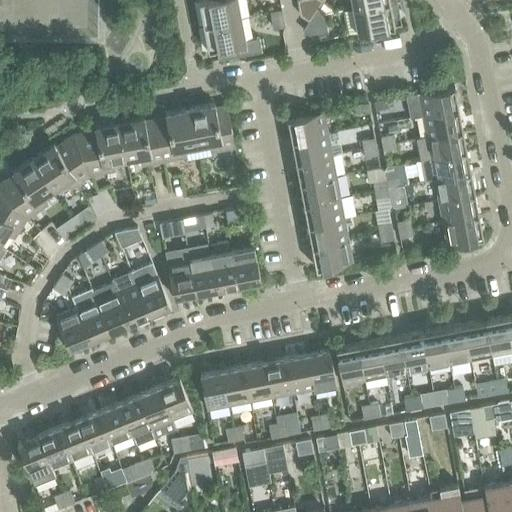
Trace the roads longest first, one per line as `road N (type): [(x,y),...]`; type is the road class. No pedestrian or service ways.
road 1 (residential): [(0,407),(208,323),(299,299)]
road 2 (residential): [(299,299),(258,83)]
road 3 (residential): [(258,83),(412,53),(458,15)]
road 4 (residential): [(299,299),(511,259)]
road 5 (residential): [(458,15),(477,41),(511,220)]
